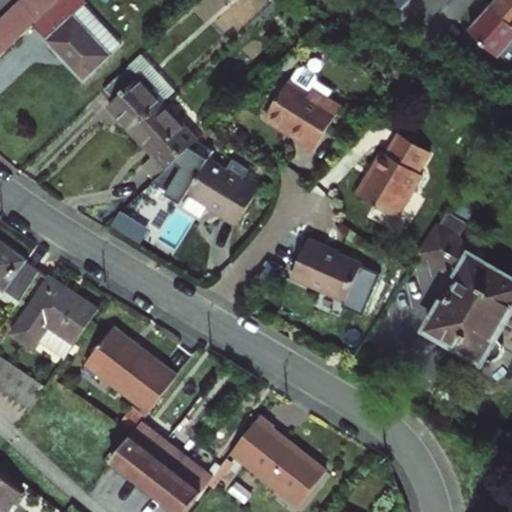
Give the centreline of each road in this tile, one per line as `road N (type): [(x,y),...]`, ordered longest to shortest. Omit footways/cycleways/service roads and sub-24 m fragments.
road 1 (residential): [(196,312),(400,437),(423,471),(436,511)]
road 2 (residential): [(0,187),(196,312)]
road 3 (residential): [(196,312),(306,197)]
